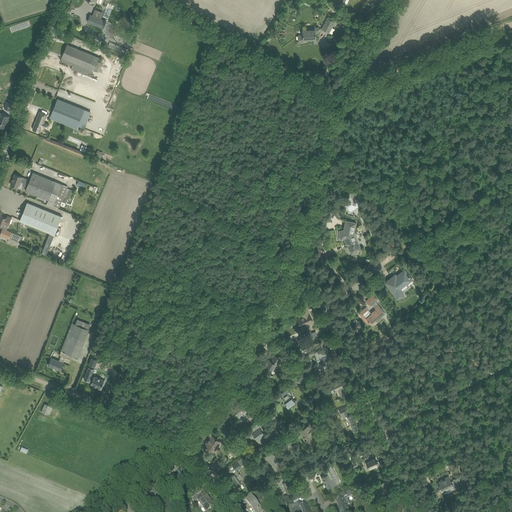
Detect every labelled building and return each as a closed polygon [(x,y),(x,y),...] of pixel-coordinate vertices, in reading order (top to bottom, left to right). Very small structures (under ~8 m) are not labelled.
[(90,15),(88,21),(103,28),(106,21),(90,15)] [(330,19),(328,18),(322,29),(329,32),(335,21),(333,21),(334,19),(331,17),(330,19)] [(298,35),(299,43),(304,42),(304,40),(316,39),(316,33),(319,33),(319,27),(307,28),(307,29),(303,30),(303,34),(298,35)] [(61,60),(65,62),(73,65),(71,68),(90,76),(93,70),(94,71),(98,61),(99,57),(89,53),(72,46),(67,44),(61,60)] [(117,44),(115,48),(119,49),(119,50),(127,53),(128,49),(120,46),(120,45),(117,44)] [(5,108),(11,110),(14,103),(13,103),(14,100),(10,98),(8,101),(7,101),(5,108)] [(78,126),(85,109),(58,98),(51,115),(65,120),(64,124),(73,127),(77,129),(78,126)] [(7,122),(10,116),(0,111),(0,126),(4,128),(6,121),(7,122)] [(37,119),(33,129),(37,131),(40,132),(42,127),(45,128),(48,129),(49,127),(49,125),(44,122),(47,114),(40,111),(37,119)] [(15,174),(11,184),(18,187),(20,188),(21,187),(23,182),(28,184),(26,190),(49,199),(47,202),(59,207),(67,187),(68,186),(33,172),(30,180),(15,174)] [(50,233),(55,235),(62,216),(27,202),(20,220),(50,233)] [(3,228),(6,230),(12,217),(8,216),(7,217),(1,215),(0,216),(0,223),(1,224),(0,227),(3,229),(3,228)] [(355,253),(356,253),(357,253),(358,252),(358,251),(358,250),(361,249),(358,244),(359,244),(354,233),(356,223),(351,222),(351,221),(346,220),(344,230),(340,231),(341,239),(345,238),(352,253),(354,252),(355,253)] [(6,230),(3,228),(0,235),(9,239),(19,242),(22,236),(6,230)] [(395,294),(397,298),(404,296),(403,292),(410,287),(408,284),(413,281),(408,274),(405,270),(397,275),(395,273),(384,282),(394,295),(395,294)] [(367,318),(372,325),(386,314),(375,301),(378,299),(373,295),(366,301),(370,305),(372,304),(376,309),(371,313),(368,309),(366,306),(359,313),(364,320),(367,318)] [(304,326),(306,330),(311,328),(309,323),(313,321),(309,313),(305,305),(299,308),(303,315),(298,318),(302,327),(304,326)] [(77,358),(89,329),(72,322),(59,355),(61,355),(59,360),(52,357),(50,363),(49,363),(49,364),(49,365),(56,368),(60,370),(66,357),(71,359),(73,356),(77,358)] [(275,332),(278,340),(283,338),(279,329),(275,331),(275,332)] [(316,353),(322,366),(331,361),(328,356),(329,356),(325,348),(326,348),(324,343),(321,345),(323,349),(316,353)] [(261,370),(273,377),(274,375),(271,374),(276,364),(279,366),(283,360),(274,354),(271,360),(268,359),(261,370)] [(94,367),(97,360),(91,357),(88,365),(94,367)] [(89,381),(89,380),(92,381),(91,384),(101,388),(104,380),(94,376),(93,378),(90,377),(94,369),(89,367),(84,379),(89,381)] [(295,378),(299,383),(304,379),(301,374),(295,378)] [(337,388),(341,396),(346,393),(340,379),(329,384),(332,391),(337,388)] [(285,391),(280,394),(286,401),(284,402),(286,404),(286,405),(287,407),(288,407),(289,407),(291,406),(291,405),(293,403),(296,401),(290,395),(292,393),(288,388),(285,391)] [(239,404),(233,409),(235,412),(235,411),(237,413),(239,416),(243,413),(242,413),(248,409),(251,412),(247,415),(249,418),(255,414),(244,399),(239,402),(239,403),(239,404)] [(41,412),(47,414),(51,406),(45,403),(41,412)] [(17,418),(24,422),(31,410),(24,406),(17,418)] [(347,406),(339,410),(341,414),(344,412),(346,416),(347,416),(351,424),(354,430),(363,426),(360,420),(359,420),(355,412),(349,414),(348,411),(349,410),(347,406)] [(255,435),(262,445),(261,443),(267,439),(268,441),(269,440),(262,431),(265,429),(260,422),(261,422),(261,421),(245,433),(250,440),(253,438),(252,437),(255,435)] [(299,430),(306,443),(315,439),(308,425),(299,430)] [(234,427),(226,433),(229,438),(238,432),(234,427)] [(205,445),(214,451),(221,442),(212,435),(205,445)] [(270,465),(272,471),(282,466),(276,455),(279,453),(277,449),(277,448),(264,455),(268,466),(270,465)] [(368,466),(369,468),(379,463),(376,457),(369,460),(367,457),(362,459),(366,467),(368,466)] [(244,458),(233,465),(236,469),(247,462),(244,458)] [(215,464),(218,469),(224,465),(220,460),(215,464)] [(323,476),(328,487),(338,482),(336,478),(335,478),(331,470),(332,469),(331,466),(323,470),(326,474),(323,476)] [(185,482),(192,491),(199,487),(194,481),(191,483),(181,470),(174,475),(181,484),(185,482)] [(233,485),(235,487),(242,483),(239,480),(243,477),(240,473),(239,474),(237,471),(227,477),(233,485)] [(443,480),(438,482),(443,493),(442,490),(449,487),(450,489),(456,486),(457,487),(460,486),(461,488),(467,485),(463,475),(459,477),(453,479),(454,480),(451,482),(449,477),(443,480)] [(279,479),(277,480),(281,488),(282,490),(284,491),(286,490),(287,490),(288,490),(289,493),(291,492),(295,490),(289,479),(286,481),(284,476),(279,479)] [(376,488),(379,496),(390,491),(386,484),(390,482),(388,479),(377,484),(378,487),(376,488)] [(165,485),(169,491),(175,487),(170,481),(165,485)] [(146,497),(152,505),(164,496),(160,492),(157,488),(145,498),(145,499),(146,497)] [(195,497),(191,499),(194,503),(198,500),(198,501),(198,505),(201,505),(206,511),(210,508),(214,505),(205,493),(204,494),(201,491),(195,497)] [(350,511),(347,506),(350,505),(348,501),(347,499),(352,496),(350,491),(346,492),(346,491),(340,494),(341,495),(339,496),(341,499),(337,501),(340,507),(338,509),(339,511),(350,511)] [(253,511),(254,511),(253,511),(261,511),(263,511),(252,496),(245,501),(250,507),(246,510),(247,511),(253,511)] [(301,511),(302,511),(301,511),(308,511),(305,504),(302,506),(300,502),(294,505),(295,505),(289,508),(290,511),(301,511)]
